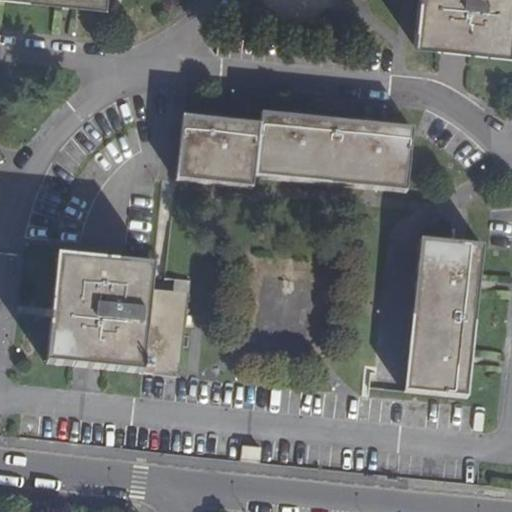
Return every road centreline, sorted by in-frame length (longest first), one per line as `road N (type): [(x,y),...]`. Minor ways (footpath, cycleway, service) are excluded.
road 1 (residential): [(171,485),(427,511)]
road 2 (residential): [(0,471),(171,485)]
